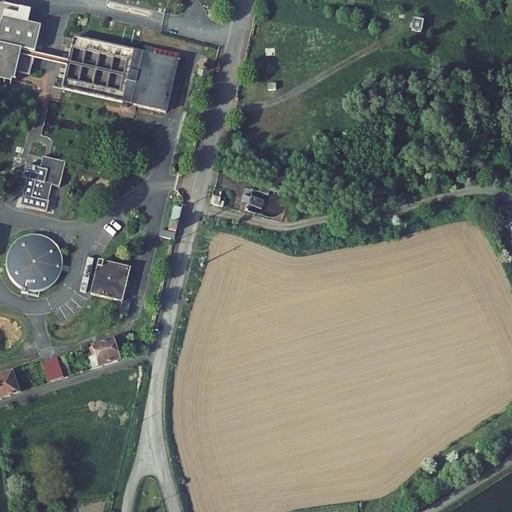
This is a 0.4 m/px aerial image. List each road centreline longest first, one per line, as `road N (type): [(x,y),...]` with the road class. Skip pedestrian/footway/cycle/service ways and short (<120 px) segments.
road 1 (unclassified): [(246,0),(161,354)]
road 2 (unknown): [(32,304),(41,353),(135,325),(154,222),(144,194)]
